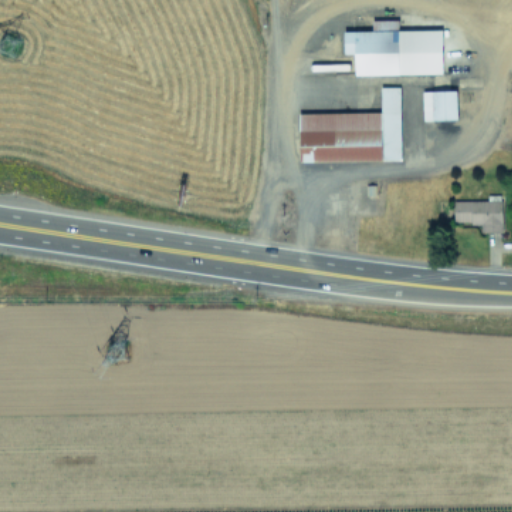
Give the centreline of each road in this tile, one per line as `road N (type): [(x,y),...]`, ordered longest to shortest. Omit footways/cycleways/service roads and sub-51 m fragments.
road 1 (primary): [(0,224),(225,258)]
road 2 (primary): [(225,258),(371,280)]
road 3 (primary): [(371,280),(511,292)]
